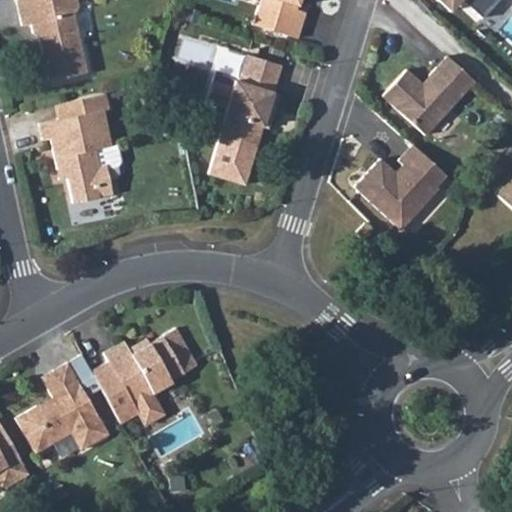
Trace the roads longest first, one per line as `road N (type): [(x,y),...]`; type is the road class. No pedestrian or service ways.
road 1 (residential): [(279,285),(367,0)]
road 2 (residential): [(32,325),(129,274),(165,267),(279,285)]
road 3 (residential): [(32,325),(0,171)]
road 4 (residential): [(279,285),(323,312),(396,380)]
